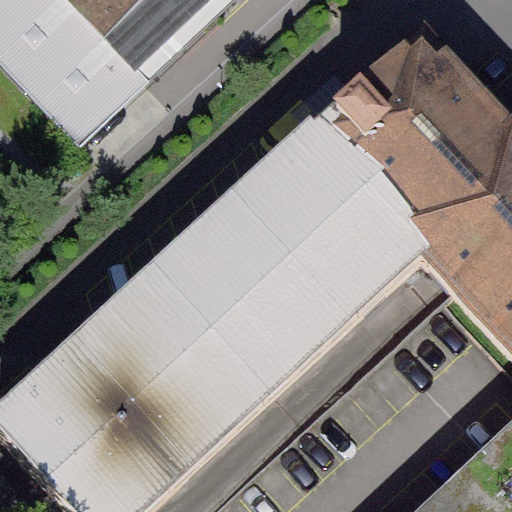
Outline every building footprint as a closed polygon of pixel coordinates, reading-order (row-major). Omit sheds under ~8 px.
[(248,0),(0,0),(0,31),(100,138),(248,0)] [(365,86),(511,248),(511,125),(441,48),(426,31),(365,86)] [(433,283),(466,319),(511,277),(511,248),(365,86),(304,141),(423,272),(433,283)] [(304,141),(143,287),(262,417),(407,286),(423,272),(304,141)] [(511,277),(466,319),(511,369),(511,277)] [(17,401),(0,416),(0,451),(55,511),(157,511),(262,417),(143,287),(17,401)] [(511,511),(511,443),(436,511),(511,511)]
